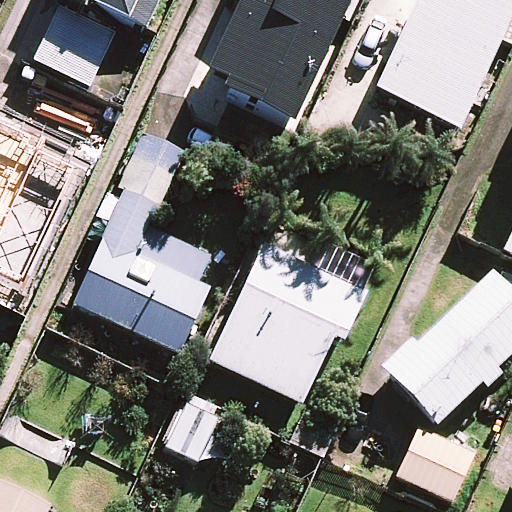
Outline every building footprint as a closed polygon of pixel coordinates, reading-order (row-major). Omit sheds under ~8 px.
[(122,28),(144,38),(162,0),(62,0),(64,1),(34,67),(58,78),(46,105),(105,132),(115,110),(90,98),(122,28)] [(230,103),(296,133),(337,45),(326,41),(338,16),(351,21),(360,0),(263,0),(250,30),(233,22),(189,117),(217,130),(230,103)] [(511,8),(511,0),(414,0),(368,97),(450,137),(511,8)] [(175,359),(204,294),(193,288),(206,260),(146,233),(156,211),(161,214),(175,184),(128,163),(115,193),(124,197),(121,204),(106,198),(95,223),(109,230),(72,313),(175,359)] [(352,294),(261,250),(205,365),(296,410),(352,294)] [(433,429),(477,387),(483,393),(498,380),(491,373),(511,353),(511,303),(487,277),(416,345),(409,339),(377,370),(433,429)] [(215,476),(226,453),(206,443),(217,420),(183,404),(161,450),(215,476)] [(335,424),(303,410),(288,446),(320,460),(335,424)] [(450,506),(475,451),(452,440),(448,449),(415,434),(394,481),(450,506)] [(46,511),(48,509),(0,487),(0,511),(46,511)]
